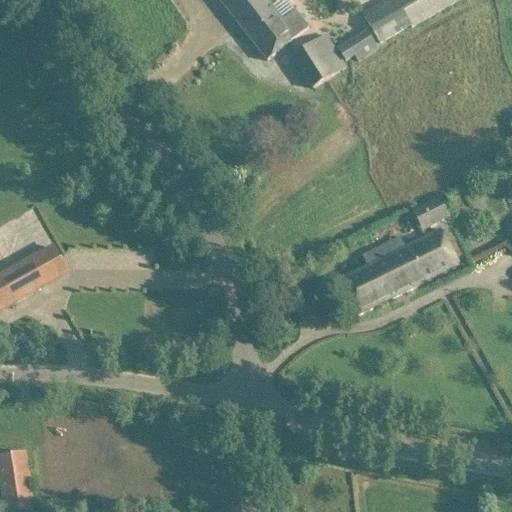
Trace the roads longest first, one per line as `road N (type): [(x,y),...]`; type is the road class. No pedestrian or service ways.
road 1 (unclassified): [(247,398),(246,345),(218,250),(180,185),(43,0)]
road 2 (unclassified): [(511,469),(329,430),(247,398)]
road 3 (unclassified): [(0,380),(136,380),(247,398)]
